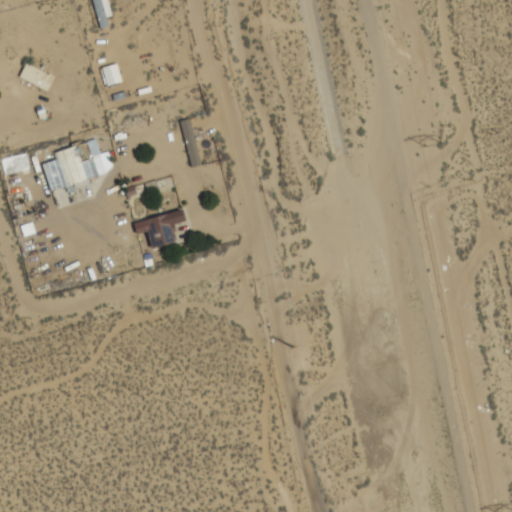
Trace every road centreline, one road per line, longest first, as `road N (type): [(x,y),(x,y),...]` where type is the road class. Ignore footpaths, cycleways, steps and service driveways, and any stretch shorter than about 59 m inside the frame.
road 1 (track): [(256,257),(62,307),(39,303),(0,189)]
road 2 (track): [(191,0),(261,274)]
road 3 (track): [(247,225),(207,223),(166,161),(124,164)]
